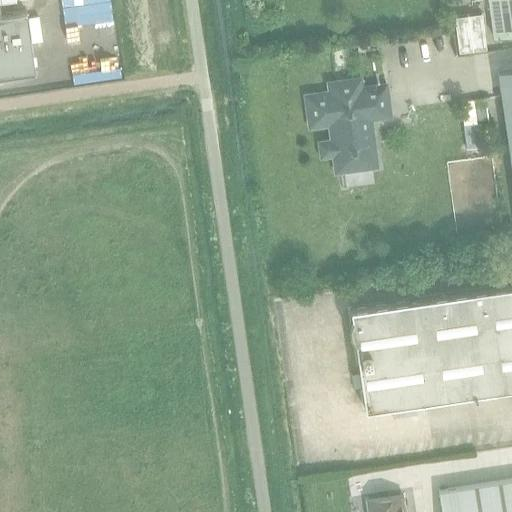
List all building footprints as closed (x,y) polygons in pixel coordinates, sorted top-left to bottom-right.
[(24,0),(26,11),(0,14),(0,76),(110,61),(101,0),(24,0)] [(511,0),(488,0),(494,36),(511,34),(511,0)] [(486,48),(481,13),(454,16),(458,51),(486,48)] [(501,95),(511,171),(511,68),(497,71),(501,95)] [(361,88),(360,78),(329,83),(330,92),(306,95),(310,126),(330,123),(336,170),(376,165),(369,118),(389,115),(385,84),(361,88)] [(511,284),(469,291),(350,308),(365,408),(484,391),(511,386),(511,284)] [(441,511),(511,511),(511,478),(438,490),(441,511)] [(404,511),(402,495),(366,500),(367,511),(404,511)]
